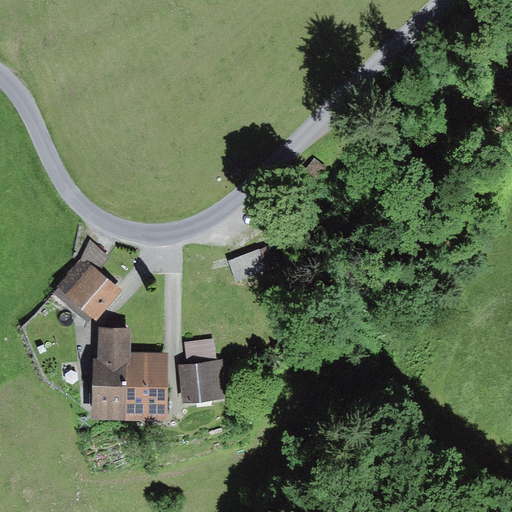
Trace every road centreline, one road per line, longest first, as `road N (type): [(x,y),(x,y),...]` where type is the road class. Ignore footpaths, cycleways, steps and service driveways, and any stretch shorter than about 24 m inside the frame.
road 1 (unclassified): [(0,74),(18,86),(56,170),(82,205),(109,229),(168,237),(199,227),(268,170),(441,0)]
road 2 (track): [(176,412),(168,237)]
road 3 (track): [(85,369),(87,335),(168,237)]
